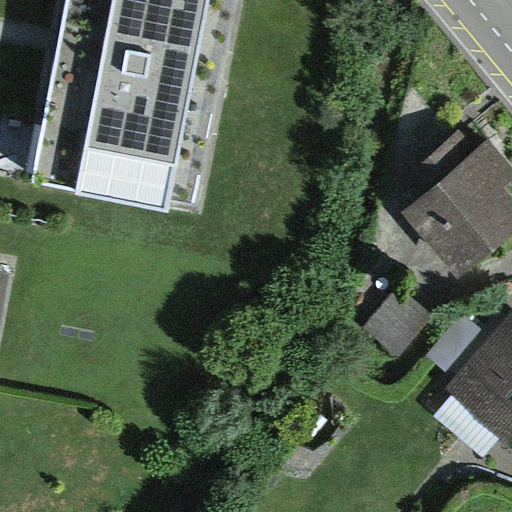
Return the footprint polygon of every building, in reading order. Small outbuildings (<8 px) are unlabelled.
[(232,0),(69,0),(39,165),(196,194),(232,0)] [(511,232),(511,191),(504,181),(511,174),(511,165),(490,139),(473,152),(457,133),(407,174),(423,194),(401,212),(456,279),(511,232)] [(0,301),(8,254),(0,252),(0,301)] [(400,289),(366,329),(397,355),(431,315),(400,289)] [(511,311),(450,386),(511,438),(511,311)]
